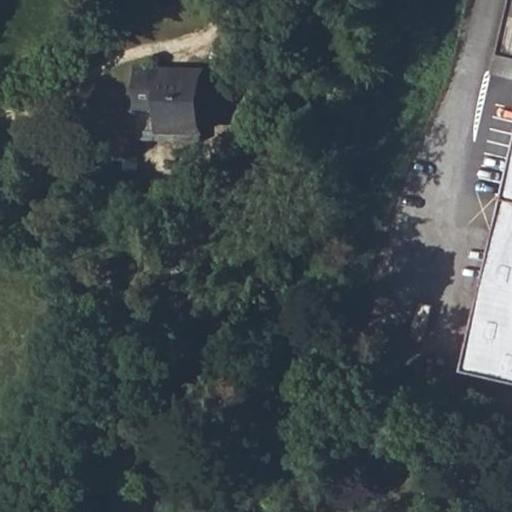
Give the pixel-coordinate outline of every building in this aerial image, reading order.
[(168,77),(169,68),(135,68),(135,130),(168,130),(169,140),(200,141),(201,78),(168,77)] [(168,77),(201,78),(201,68),(169,68),(168,77)] [(134,140),(169,140),(168,130),(135,130),(134,140)] [(511,170),(467,371),(511,381),(511,170)] [(101,299),(112,304),(119,290),(108,285),(101,299)] [(298,428),(296,473),(318,473),(321,430),(298,428)]
